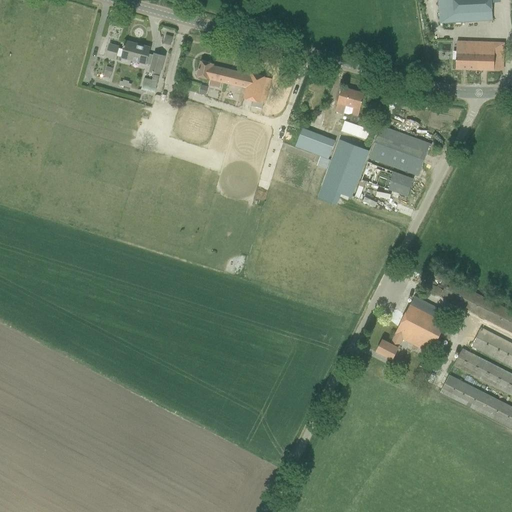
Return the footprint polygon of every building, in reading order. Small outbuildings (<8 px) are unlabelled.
[(438,0),(439,13),(440,23),(492,20),(491,3),(500,2),(499,0),(438,0)] [(154,55),(148,54),(150,48),(141,45),(141,46),(134,44),(135,44),(125,41),(124,47),(124,49),(118,48),(118,46),(110,44),(106,57),(115,59),(116,56),(122,57),(121,58),(151,66),(150,71),(153,72),(159,74),(164,56),(154,54),(154,55)] [(503,43),(456,42),(456,69),(502,71),(503,43)] [(200,61),(197,76),(210,79),(211,79),(209,85),(220,88),(221,82),(246,88),(243,98),(264,103),(271,79),(250,73),(249,75),(213,66),(213,64),(200,61)] [(110,77),(113,67),(107,66),(105,76),(110,77)] [(155,88),(158,76),(153,74),(151,80),(145,78),(143,78),(141,85),(155,88)] [(364,94),(341,87),(335,111),(351,115),(349,121),(356,123),(364,94)] [(370,129),(344,121),(341,131),(367,139),(370,129)] [(369,158),(418,176),(429,146),(430,147),(431,145),(380,126),(369,158)] [(315,154),(329,160),(335,145),(336,140),(303,128),(297,144),(316,151),(315,154)] [(328,170),(321,188),(317,198),(330,203),(334,193),(351,199),(368,153),(358,149),(361,142),(340,135),(331,162),(319,157),(316,165),(328,170)] [(413,179),(367,163),(361,180),(407,197),(413,179)] [(419,286),(428,290),(511,333),(511,312),(428,269),(419,286)] [(394,334),(395,334),(402,339),(430,353),(439,335),(449,340),(457,323),(447,318),(449,314),(414,296),(394,334)] [(511,343),(480,328),(471,346),(472,347),(481,351),(511,366),(511,343)] [(376,352),(392,360),(402,339),(395,334),(390,344),(382,340),(376,352)] [(462,349),(454,366),(461,369),(511,395),(511,374),(478,357),(481,351),(472,347),(469,352),(462,349)] [(449,375),(440,392),(511,428),(511,407),(456,379),(449,375)]
